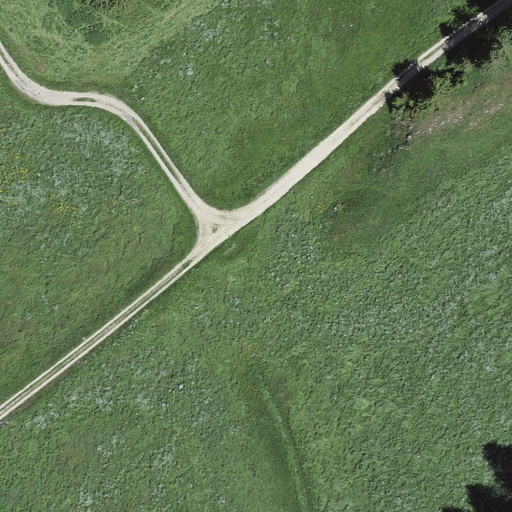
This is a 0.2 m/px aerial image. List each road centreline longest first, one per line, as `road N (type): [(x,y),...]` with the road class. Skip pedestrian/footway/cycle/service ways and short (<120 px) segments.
road 1 (track): [(220,235),(447,43),(511,0)]
road 2 (track): [(220,235),(125,113),(88,99),(41,96),(20,82),(0,47)]
road 3 (track): [(0,414),(220,235)]
